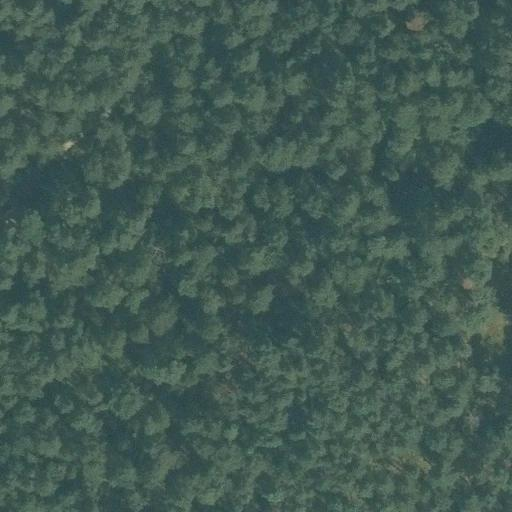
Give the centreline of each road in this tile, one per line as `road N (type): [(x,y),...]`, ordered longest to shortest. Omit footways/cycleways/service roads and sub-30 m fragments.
road 1 (track): [(494,348),(352,239),(296,225),(217,240),(0,221)]
road 2 (track): [(0,216),(189,0)]
